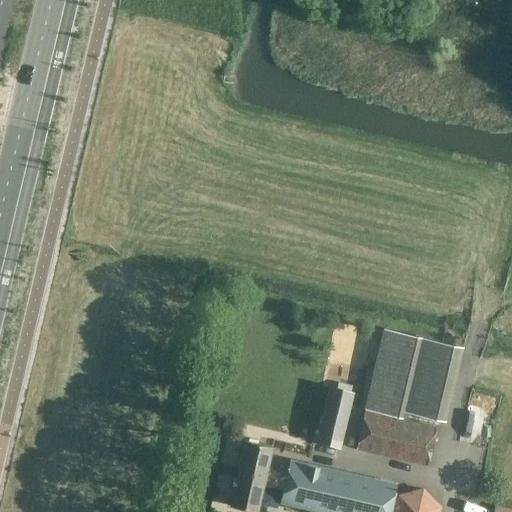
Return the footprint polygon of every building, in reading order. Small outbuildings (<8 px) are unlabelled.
[(398,416),(399,410),(417,335),(383,327),(364,408),(398,416)] [(455,344),(417,335),(399,410),(438,419),(455,344)] [(316,442),(340,447),(352,392),(329,386),(316,442)] [(427,465),(436,427),(364,410),(356,448),(427,465)] [(245,439),(238,469),(285,480),(287,472),(267,467),(272,445),(256,441),(257,439),(249,437),(249,440),(245,439)] [(388,511),(395,484),(290,460),(287,472),(285,480),(283,489),(281,501),(328,511),(388,511)] [(263,484),(283,489),(285,480),(238,469),(236,478),(233,477),(232,485),(234,486),(230,504),(257,510),(263,484)] [(441,511),(442,510),(441,506),(438,502),(436,499),(432,496),(428,493),(420,492),(416,492),(411,493),(404,498),(398,505),(397,509),(396,511),(441,511)]
